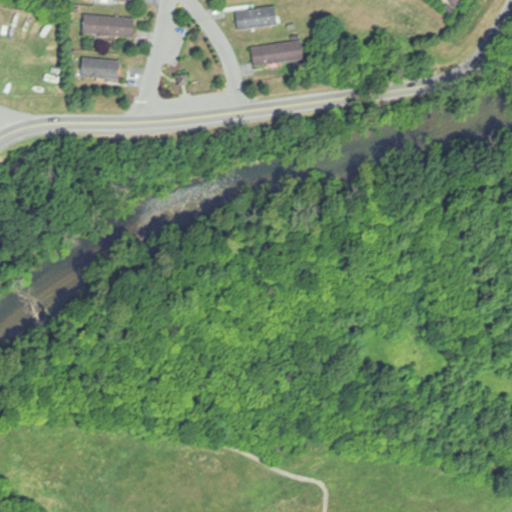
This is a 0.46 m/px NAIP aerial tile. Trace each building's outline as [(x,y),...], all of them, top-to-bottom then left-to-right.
[(448,0),(454,9),(467,0),(448,0)] [(237,12),(240,31),(280,25),(278,7),(237,12)] [(137,20),(86,15),(84,34),(135,39),(137,20)] [(253,48),(255,67),(305,61),(303,42),(253,48)] [(122,62),(84,59),(82,78),(120,82),(122,62)]
